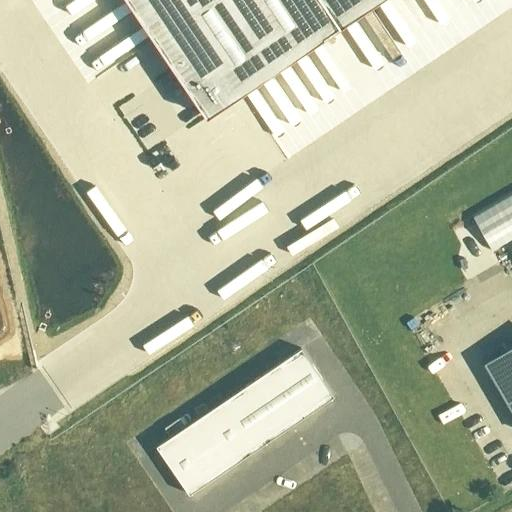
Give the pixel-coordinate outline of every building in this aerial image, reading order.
[(122,0),(208,125),(392,0),(122,0)] [(511,192),(476,214),(498,252),(511,243),(511,192)] [(302,348),(157,445),(189,491),(333,395),(302,348)] [(511,349),(487,364),(511,408),(511,349)] [(32,389),(0,406),(0,421),(39,402),(32,389)]
